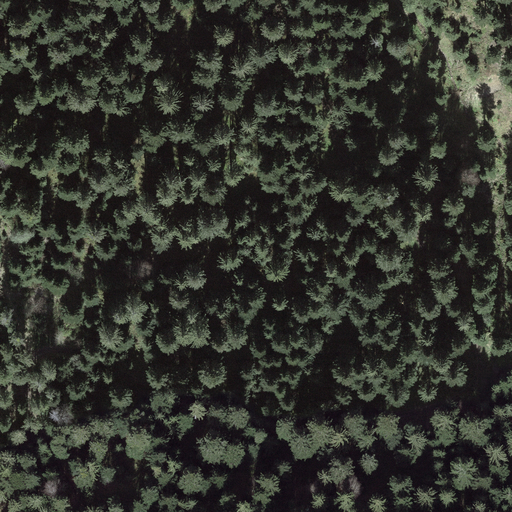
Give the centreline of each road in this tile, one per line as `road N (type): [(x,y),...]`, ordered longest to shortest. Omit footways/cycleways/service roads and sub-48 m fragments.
road 1 (track): [(37,418),(23,389),(25,367),(56,347),(190,406),(289,427),(446,404),(492,375)]
road 2 (track): [(276,0),(339,145),(492,375)]
